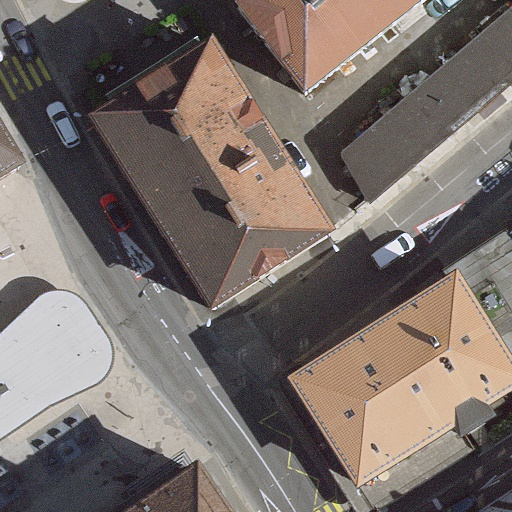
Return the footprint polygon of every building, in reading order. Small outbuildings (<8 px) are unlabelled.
[(213,0),(242,34),(304,108),(435,0),(213,0)] [(371,203),(511,89),(511,2),(328,151),(371,203)] [(123,111),(91,132),(114,167),(137,202),(177,262),(210,312),(331,233),(212,53),(123,111)] [(0,139),(0,180),(18,169),(0,139)] [(511,385),(441,278),(291,385),(367,497),(511,400),(511,385)] [(45,293),(41,296),(38,298),(20,315),(1,333),(0,332),(0,444),(55,407),(76,398),(100,386),(103,383),(107,380),(110,375),(112,370),(114,365),(114,362),(115,358),(115,354),(114,349),(112,344),(110,340),(84,302),(81,299),(77,296),(72,293),(68,292),(63,291),(59,291),(55,291),(50,292),(45,293)] [(223,511),(209,491),(201,479),(196,472),(178,485),(137,511),(223,511)]
